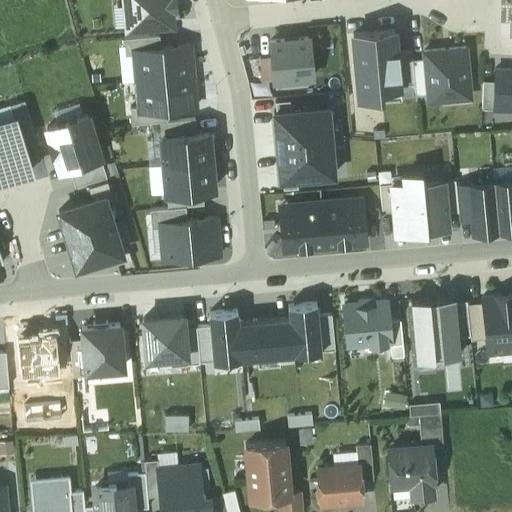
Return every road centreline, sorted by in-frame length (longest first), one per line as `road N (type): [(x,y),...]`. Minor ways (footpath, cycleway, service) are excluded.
road 1 (residential): [(258,272),(240,94),(222,21)]
road 2 (residential): [(258,272),(511,250)]
road 3 (residential): [(35,293),(258,272)]
road 4 (residential): [(222,21),(429,0)]
